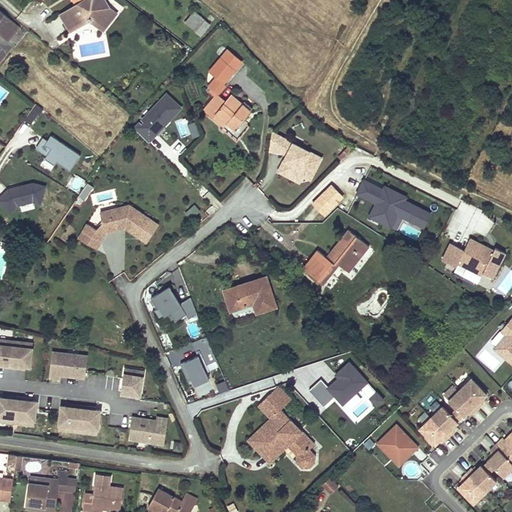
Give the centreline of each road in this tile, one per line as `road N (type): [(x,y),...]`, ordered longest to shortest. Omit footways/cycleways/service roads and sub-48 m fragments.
road 1 (residential): [(260,188),(130,289),(196,446),(184,461),(0,437)]
road 2 (unknown): [(182,411),(344,362),(379,386)]
road 3 (residential): [(462,511),(433,480),(511,410)]
